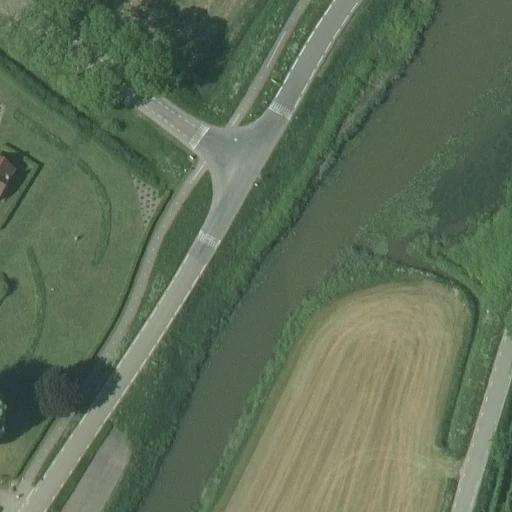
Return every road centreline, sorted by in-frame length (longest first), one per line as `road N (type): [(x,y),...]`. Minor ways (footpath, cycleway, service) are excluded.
road 1 (tertiary): [(33,511),(145,346),(244,174)]
road 2 (unclassified): [(244,174),(7,0)]
road 3 (tertiary): [(244,174),(350,0)]
road 4 (tertiary): [(461,511),(511,344)]
